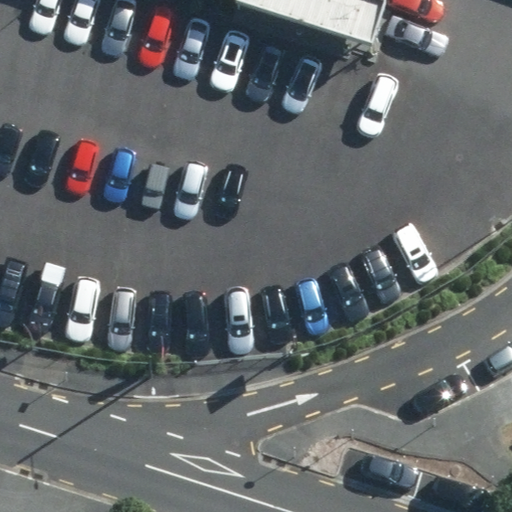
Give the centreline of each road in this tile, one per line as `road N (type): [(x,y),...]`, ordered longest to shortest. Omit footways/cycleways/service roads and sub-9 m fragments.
road 1 (unclassified): [(119,454),(413,360),(511,308)]
road 2 (unclassified): [(289,511),(119,454)]
road 3 (unclassified): [(119,454),(0,415)]
